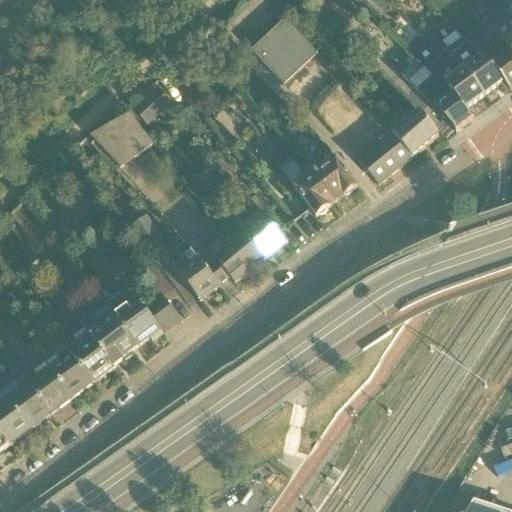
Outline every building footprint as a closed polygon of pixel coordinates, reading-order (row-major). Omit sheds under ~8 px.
[(511,19),(510,18),(507,14),(488,33),(503,43),(511,54),(511,55),(511,19)] [(285,20),(252,51),(284,85),(317,54),(285,20)] [(466,74),(454,62),(445,69),(439,60),(441,58),(424,38),(406,54),(416,62),(414,63),(457,101),(466,113),(485,98),(467,74),(466,74)] [(483,57),(482,58),(464,40),(445,54),(454,62),(466,74),(467,74),(485,98),(504,84),(483,57)] [(511,55),(511,54),(507,57),(499,45),(483,57),(504,84),(511,93),(511,92),(511,55)] [(473,122),(466,113),(457,101),(414,63),(403,76),(436,112),(455,132),(456,134),(473,122)] [(171,104),(155,87),(154,86),(130,109),(131,110),(148,127),(171,104)] [(94,114),(95,114),(99,109),(94,103),(88,109),(94,114)] [(154,147),(142,131),(130,115),(91,138),(105,153),(122,171),(154,147)] [(390,132),(392,135),(413,160),(439,138),(420,115),(415,120),(412,116),(402,117),(405,120),(390,132)] [(413,160),(392,135),(358,163),(379,188),(413,160)] [(309,167),(338,204),(346,198),(352,195),(355,191),(358,189),(337,160),(324,170),(318,161),(309,167)] [(309,167),(301,173),(294,164),(282,173),(316,220),(319,218),(325,216),(328,211),(338,204),(309,167)] [(230,216),(217,199),(202,211),(216,228),(230,216)] [(254,251),(265,263),(288,245),(264,215),(242,233),(245,237),(244,238),(254,251)] [(149,252),(164,242),(148,219),(133,229),(149,252)] [(235,287),(265,263),(254,251),(244,238),(214,260),(217,265),(207,272),(220,290),(231,281),(235,287)] [(220,290),(207,272),(192,252),(172,267),(200,304),(220,290)] [(180,323),(162,299),(144,312),(136,300),(131,304),(127,299),(121,303),(119,299),(107,308),(139,350),(151,341),(152,343),(163,336),(180,323)] [(83,326),(86,330),(115,370),(116,369),(115,368),(122,362),(123,361),(126,362),(132,358),(132,355),(139,350),(107,308),(83,326)] [(94,386),(115,370),(86,330),(65,346),(69,351),(94,386)] [(94,386),(69,351),(59,358),(57,356),(45,365),(73,401),(94,386)] [(73,402),(73,401),(45,365),(32,375),(34,378),(26,383),(52,417),(73,402)] [(52,417),(26,383),(20,375),(13,380),(16,384),(2,394),(3,396),(31,433),(52,417)] [(0,436),(10,449),(31,433),(3,396),(0,398),(0,436)] [(0,455),(10,449),(0,436),(0,455)] [(505,511),(474,502),(467,511),(505,511)]
